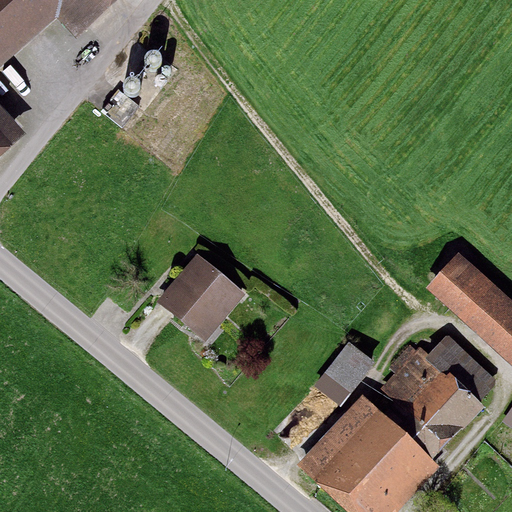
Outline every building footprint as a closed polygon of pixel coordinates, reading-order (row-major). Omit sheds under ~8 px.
[(0,0),(0,56),(63,0),(84,22),(109,0),(0,0)] [(119,91),(102,110),(123,128),(140,108),(119,91)] [(0,121),(0,147),(13,137),(0,121)] [(199,259),(162,303),(204,338),(241,294),(199,259)] [(511,312),(458,264),(438,286),(511,352),(511,312)] [(372,367),(348,347),(316,385),(341,405),(372,367)] [(368,405),(307,471),(351,511),(376,511),(483,396),(437,354),(428,364),(417,354),(385,390),(399,403),(384,420),(368,405)]
